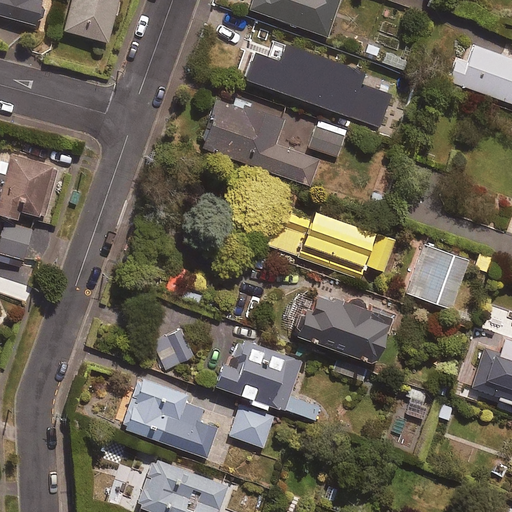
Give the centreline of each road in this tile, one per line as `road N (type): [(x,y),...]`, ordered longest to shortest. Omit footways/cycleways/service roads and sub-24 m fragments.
road 1 (residential): [(131,121),(46,372),(45,511)]
road 2 (residential): [(0,85),(131,121)]
road 3 (residential): [(171,0),(131,121)]
